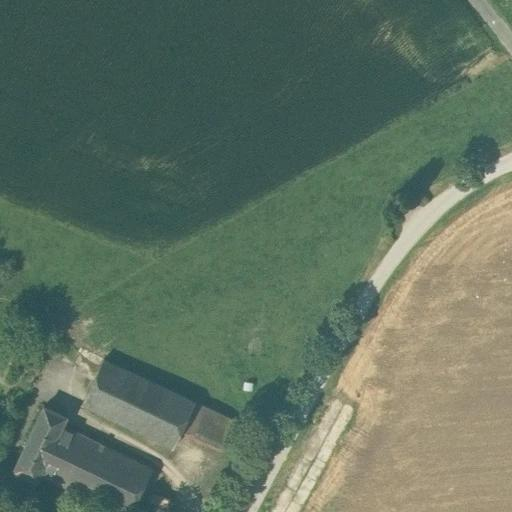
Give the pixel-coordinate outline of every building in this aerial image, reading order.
[(46,352),(24,342),(15,362),(18,363),(34,372),(36,373),(46,352)] [(195,398),(104,354),(81,402),(172,446),(180,428),(195,398)] [(34,372),(18,363),(11,378),(27,385),(34,372)] [(236,418),(195,398),(180,428),(221,448),(236,418)] [(43,403),(13,468),(37,479),(40,472),(63,423),(67,414),(43,403)] [(130,511),(152,465),(63,423),(40,472),(120,511),(130,511)]
